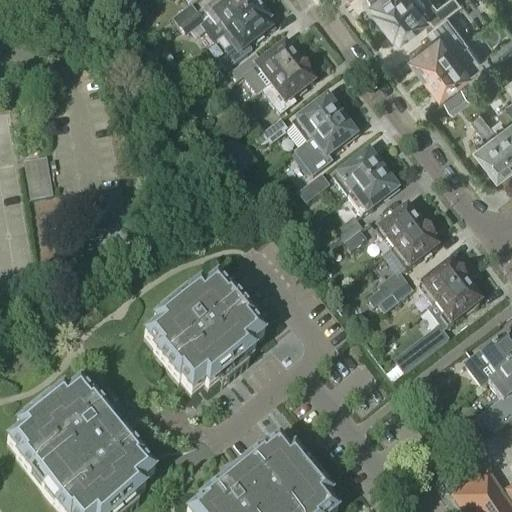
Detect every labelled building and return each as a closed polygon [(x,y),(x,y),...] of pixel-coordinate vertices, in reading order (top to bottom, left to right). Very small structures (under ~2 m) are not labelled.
[(100,0),(110,14),(124,4),(128,0),(100,0)] [(225,38),(259,13),(249,0),(235,0),(207,22),(203,25),(203,26),(199,29),(213,48),(226,38),(225,38)] [(380,21),(408,0),(370,0),(368,1),(373,8),(372,9),(373,11),(372,15),(377,21),(380,21)] [(410,0),(408,0),(380,21),(382,23),(382,26),(386,32),(390,33),(390,34),(392,32),(398,39),(428,16),(422,7),(418,10),(410,0)] [(428,15),(434,23),(438,20),(445,15),(459,4),(456,0),(448,0),(432,13),(428,15)] [(178,32),(186,26),(196,18),(190,10),(171,24),(178,32)] [(225,38),(226,38),(233,47),(229,50),(236,60),(274,32),(259,13),(225,38)] [(408,56),(423,75),(452,53),(466,42),(445,15),(438,20),(434,23),(425,30),(432,39),(408,56)] [(203,26),(203,25),(197,17),(196,18),(186,26),(178,32),(184,41),(199,29),(203,26)] [(511,49),(511,37),(487,57),(486,56),(480,61),(466,42),(452,53),(423,75),(438,94),(463,75),(469,82),(511,49)] [(242,82),(255,100),(260,97),(261,97),(269,91),(299,67),(297,65),(297,61),(290,51),(286,50),(285,48),(260,67),(254,59),(238,71),(229,78),(236,87),(242,82)] [(153,50),(143,58),(163,85),(179,74),(164,54),(159,58),(153,50)] [(215,88),(229,78),(238,71),(232,63),(209,80),(215,88)] [(261,97),(270,109),(278,120),(293,108),(290,104),(312,88),(309,84),(311,83),(309,80),(309,76),(304,70),(300,69),(299,67),(269,91),(261,97)] [(511,78),(503,85),(511,97),(511,78)] [(452,113),(468,101),(461,91),(444,103),(452,113)] [(511,156),(511,100),(502,109),(508,117),(503,121),(504,123),(493,132),(511,156)] [(309,146),(339,122),(325,103),(290,130),(298,140),(302,136),(309,146)] [(511,162),(511,156),(493,132),(478,114),(469,121),(483,140),(473,147),(495,176),(511,162)] [(339,122),(309,146),(317,156),(313,159),(320,168),(355,141),(339,122)] [(285,138),(283,136),(286,134),(279,124),(253,145),(259,153),(267,147),(269,149),(285,138)] [(217,156),(225,166),(240,155),(235,148),(228,147),(217,156)] [(331,184),(346,203),(351,199),(381,176),(366,157),(331,184)] [(51,201),(45,162),(23,166),(29,205),(51,201)] [(346,203),(360,222),(395,195),(381,176),(351,199),(346,203)] [(321,180),(296,198),(304,209),(328,190),(321,180)] [(382,263),(390,256),(393,254),(423,230),(414,218),(411,220),(405,213),(374,237),(379,243),(372,248),(383,261),(381,262),(382,263)] [(328,259),(342,248),(359,236),(361,234),(352,222),(329,241),(335,249),(326,256),(328,259)] [(390,256),(404,276),(439,250),(431,241),(432,238),(428,232),(424,232),(423,230),(393,254),(390,256)] [(349,257),(365,244),(359,236),(342,248),(349,257)] [(415,293),(430,313),(434,309),(465,286),(464,284),(465,281),(460,274),(457,274),(454,270),(452,271),(449,268),(415,293)] [(373,312),(378,309),(390,300),(406,288),(397,276),(376,292),(380,297),(369,306),(373,312)] [(253,357),(249,353),(262,342),(252,329),(254,327),(228,296),(226,297),(215,284),(202,295),(199,290),(187,299),(191,305),(180,313),(176,308),(175,309),(179,314),(168,323),(164,318),(152,328),(156,332),(143,343),(153,356),(152,358),(177,389),(179,388),(190,401),(203,390),(207,395),(219,385),(214,380),(237,362),(242,367),(253,357)] [(434,309),(430,313),(426,315),(437,331),(392,366),(402,379),(447,344),(442,336),(446,332),(481,306),(478,303),(479,300),(472,290),(469,290),(465,286),(434,309)] [(384,316),(396,308),(412,296),(406,288),(390,300),(378,309),(384,316)] [(487,387),(495,381),(511,368),(511,357),(502,345),(484,359),(480,362),(477,358),(464,369),(481,392),(487,387)] [(511,398),(511,368),(495,381),(487,387),(500,405),(479,421),(492,437),(511,422),(511,400),(511,399),(511,398)] [(425,386),(405,402),(413,412),(433,397),(425,386)] [(142,468),(144,466),(123,440),(121,441),(123,444),(117,449),(103,431),(109,426),(111,428),(112,427),(91,401),(89,403),(78,389),(65,400),(62,395),(50,405),(54,409),(43,418),(38,413),(37,414),(41,419),(31,428),(27,423),(15,433),(19,437),(6,448),(17,461),(15,463),(54,511),(124,511),(143,496),(140,492),(153,481),(142,468)] [(330,511),(325,506),(330,502),(292,455),(288,459),(277,446),(264,457),(262,455),(236,476),(239,481),(242,479),(247,485),(229,500),(224,493),(226,491),(223,487),(197,508),(198,510),(195,511),(330,511)] [(427,470),(436,483),(451,472),(441,460),(427,470)] [(466,486),(456,472),(438,485),(447,498),(466,486)] [(501,503),(486,481),(453,503),(458,511),(511,511),(511,493),(507,497),(507,498),(501,503)]
